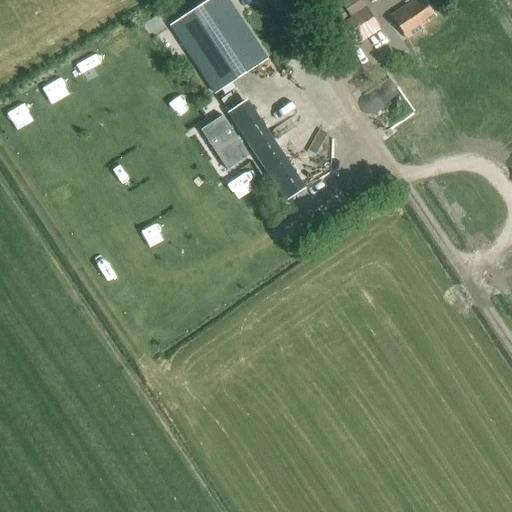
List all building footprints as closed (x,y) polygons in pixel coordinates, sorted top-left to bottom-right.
[(208,0),(171,25),(216,93),(222,89),(226,94),(236,87),(233,82),(268,59),(228,0),(208,0)] [(370,0),(342,0),(339,2),(341,4),(322,16),(331,30),(334,28),(349,49),(380,28),(364,4),(370,0)] [(419,23),(432,13),(423,0),(413,0),(390,16),(406,40),(423,28),(419,23)] [(245,102),(225,115),(283,201),(302,188),(245,102)] [(229,170),(251,155),(224,115),(203,130),(229,170)]
